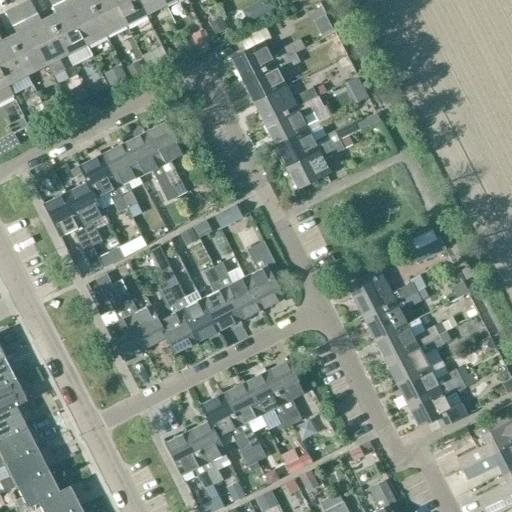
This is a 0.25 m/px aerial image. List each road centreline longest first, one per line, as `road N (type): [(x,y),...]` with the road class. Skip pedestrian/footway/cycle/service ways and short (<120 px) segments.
road 1 (residential): [(322,312),(198,71),(0,173)]
road 2 (residential): [(88,431),(322,312)]
road 3 (residential): [(445,511),(415,451),(391,447),(322,312)]
road 4 (residential): [(0,255),(88,431)]
